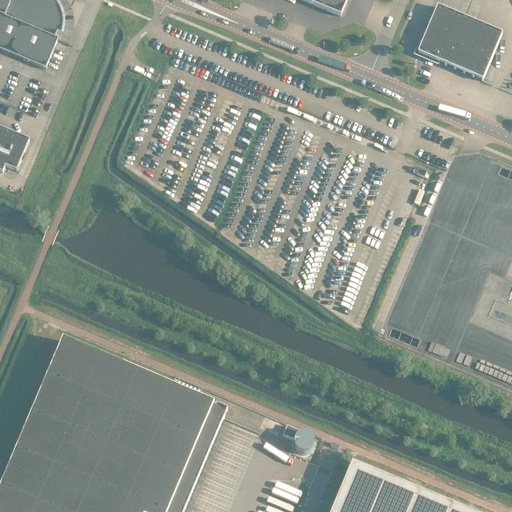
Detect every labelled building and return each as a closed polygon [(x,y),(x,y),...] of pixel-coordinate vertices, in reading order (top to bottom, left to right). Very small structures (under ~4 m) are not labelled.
[(0,0),(0,50),(46,70),(58,39),(55,38),(57,31),(61,33),(62,27),(63,21),(62,15),(60,9),(58,4),(54,0),(0,0)] [(302,0),(340,16),(347,0),(302,0)] [(417,53),(482,81),(502,34),(437,7),(417,53)] [(0,171),(3,172),(5,166),(16,171),(29,140),(0,127),(0,171)] [(426,172),(416,167),(413,172),(424,177),(426,172)] [(184,511),(227,410),(216,406),(215,407),(213,407),(214,405),(63,341),(0,488),(0,511),(184,511)] [(316,448),(316,444),(314,441),(311,438),(307,437),(303,438),(301,439),(299,440),(297,442),(297,443),(296,445),(296,447),(296,449),(296,452),(299,455),(302,457),(305,458),(309,458),(311,457),(313,455),(315,452),(316,448)] [(463,511),(351,466),(332,511),(463,511)]
